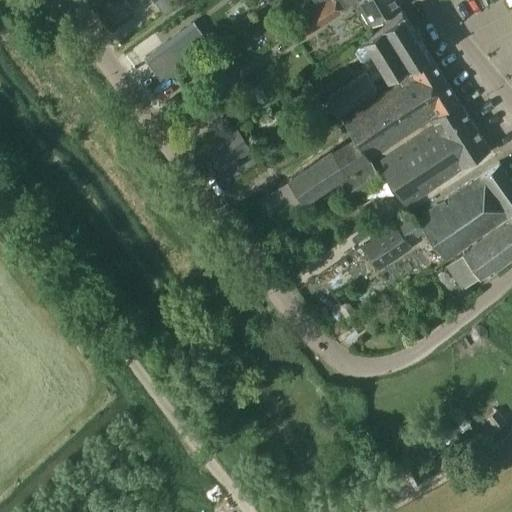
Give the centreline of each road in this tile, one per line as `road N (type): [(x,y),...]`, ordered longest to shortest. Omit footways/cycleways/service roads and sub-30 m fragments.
road 1 (residential): [(511,273),(406,359),(374,368),(344,360),(73,0)]
road 2 (tertiary): [(511,103),(480,75),(431,8)]
